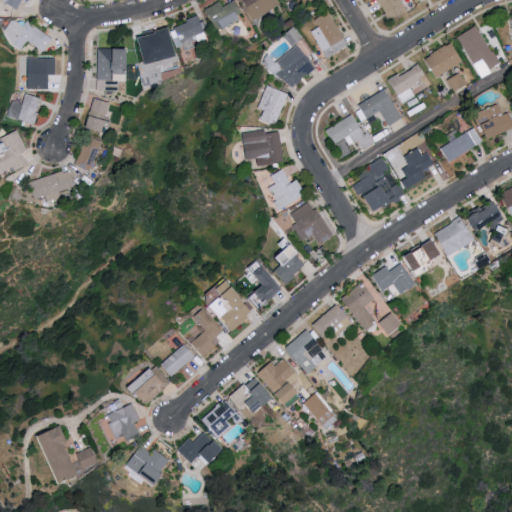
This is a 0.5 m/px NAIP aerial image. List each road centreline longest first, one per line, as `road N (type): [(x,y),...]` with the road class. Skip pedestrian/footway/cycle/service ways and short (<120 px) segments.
road 1 (residential): [(166,422),(365,254),(511,167)]
road 2 (residential): [(365,254),(305,147),(305,122),(317,104),(489,0)]
road 3 (residential): [(54,151),(76,90),(76,21)]
road 4 (residential): [(61,14),(116,19),(180,0)]
